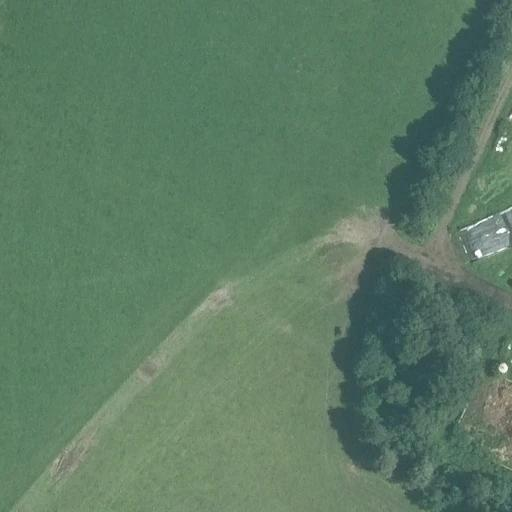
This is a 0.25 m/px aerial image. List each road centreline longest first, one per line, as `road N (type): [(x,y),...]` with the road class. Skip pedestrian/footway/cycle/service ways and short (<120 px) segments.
road 1 (track): [(75,511),(375,243),(428,257),(511,299)]
road 2 (track): [(428,257),(511,73)]
